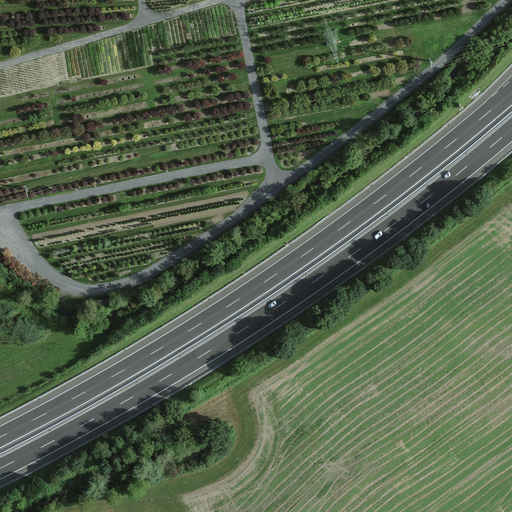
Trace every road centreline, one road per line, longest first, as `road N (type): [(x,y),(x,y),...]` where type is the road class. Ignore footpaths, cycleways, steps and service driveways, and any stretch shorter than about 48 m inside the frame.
road 1 (track): [(506,0),(438,65),(303,170),(167,263),(122,284),(78,291),(0,233)]
road 2 (motorway): [(511,93),(242,299),(0,441)]
road 3 (motorway): [(0,471),(258,320),(400,221),(511,129)]
road 4 (track): [(240,0),(267,157),(0,213)]
road 5 (track): [(0,65),(214,0)]
